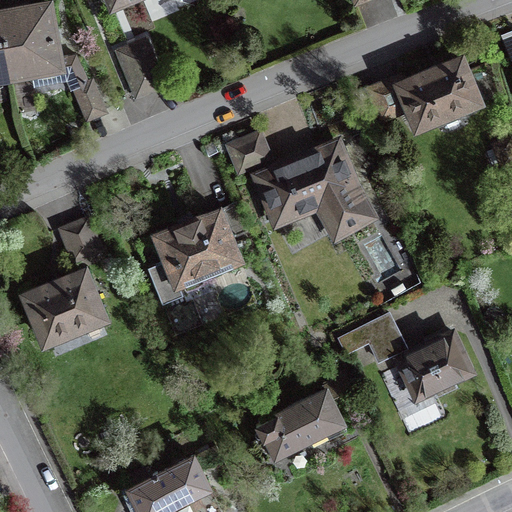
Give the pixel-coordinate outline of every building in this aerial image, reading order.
[(0,23),(10,81),(11,81),(10,76),(32,72),(34,86),(67,80),(71,89),(75,87),(88,81),(76,53),(59,57),(49,2),(0,10),(0,23)] [(0,23),(0,77),(9,76),(10,81),(0,23)] [(164,84),(145,39),(117,50),(136,96),(164,84)] [(402,83),(411,106),(410,106),(418,124),(437,116),(438,119),(459,110),(458,108),(477,100),(460,58),(402,83)] [(411,106),(402,83),(399,76),(369,88),(382,118),(410,106),(411,106)] [(88,81),(75,87),(88,117),(104,110),(91,80),(88,81)] [(229,144),(240,169),(270,157),(259,132),(229,144)] [(503,165),(511,160),(511,140),(511,137),(494,144),(503,165)] [(336,232),(369,213),(354,185),(336,143),(259,175),(277,219),(319,201),(336,232)] [(157,233),(177,282),(238,257),(219,208),(157,233)] [(62,228),(74,258),(100,248),(87,218),(62,228)] [(27,294),(45,339),(102,316),(84,270),(27,294)] [(406,347),(389,312),(342,335),(349,350),(369,340),(379,360),(406,347)] [(438,393),(456,384),(453,378),(471,370),(453,331),(398,357),(417,396),(435,387),(438,393)] [(346,428),(326,387),(256,422),(272,455),(325,429),(329,437),(346,428)] [(216,445),(194,456),(193,454),(181,458),(177,462),(153,472),(153,474),(122,491),(132,511),(221,511),(222,511),(200,468),(222,457),(216,445)]
